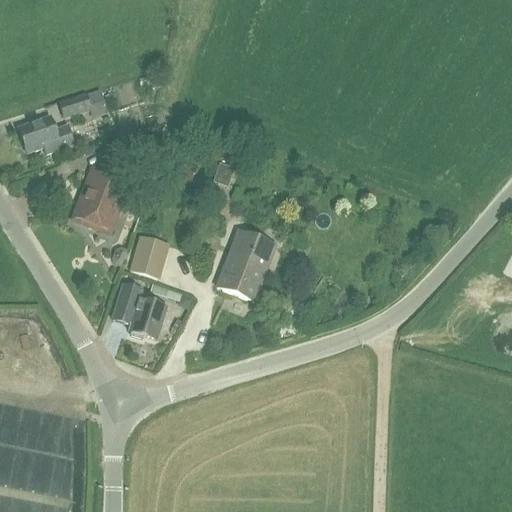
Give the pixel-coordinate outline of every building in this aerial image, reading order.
[(91,120),(106,115),(99,93),(85,98),(84,97),(58,105),(63,120),(89,112),(91,120)] [(53,132),(49,119),(16,130),(26,156),(43,150),(45,157),(73,147),(66,128),(53,132)] [(109,170),(142,157),(134,136),(101,148),(109,170)] [(190,182),(196,167),(170,157),(164,172),(190,182)] [(96,229),(103,232),(110,214),(114,216),(119,214),(123,211),(124,207),(123,203),(121,200),(127,185),(92,172),(74,221),(85,225),(88,229),(92,230),(96,229)] [(215,290),(253,304),(274,248),(237,234),(215,290)] [(157,245),(138,239),(129,273),(157,281),(167,248),(157,245)] [(163,298),(166,292),(151,286),(148,293),(163,298)] [(122,287),(111,321),(130,327),(128,332),(130,333),(128,336),(141,340),(142,337),(156,341),(159,331),(162,319),(165,310),(138,302),(141,292),(122,287)]
